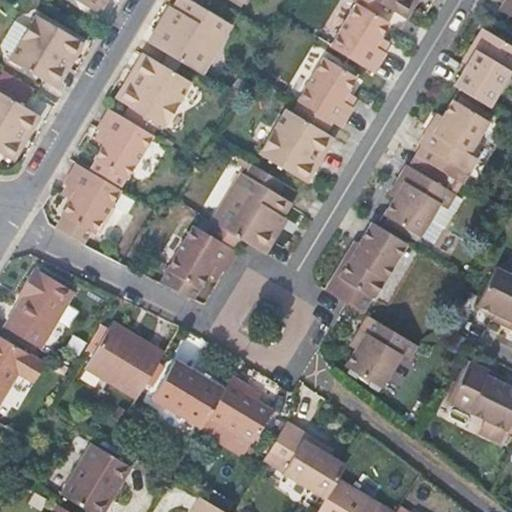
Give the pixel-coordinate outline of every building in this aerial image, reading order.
[(75,0),(96,12),(103,0),(75,0)] [(163,13),(147,39),(200,70),(229,21),(192,0),(176,0),(173,6),(168,15),(163,13)] [(359,0),(357,0),(331,46),(374,72),(387,50),(384,48),(377,44),(382,35),(391,18),(359,0)] [(378,0),(407,17),(416,1),(414,0),(378,0)] [(511,0),(503,0),(499,8),(511,15),(511,0)] [(168,3),(163,13),(168,15),(173,6),(168,3)] [(9,58),(49,82),(68,52),(76,58),(84,43),(35,13),(9,58)] [(463,57),(468,61),(487,30),(482,26),(463,57)] [(468,61),(453,85),(491,107),(511,70),(511,44),(487,30),(468,61)] [(391,40),(382,35),(377,44),(384,48),(391,40)] [(140,50),(124,80),(133,85),(150,56),(140,50)] [(68,52),(49,82),(58,87),(76,58),(68,52)] [(326,55),(298,99),(301,101),(314,109),(334,121),(342,126),(355,103),(352,102),(344,98),(349,89),(359,74),(326,55)] [(133,85),(124,80),(116,94),(164,123),(190,79),(150,56),(133,85)] [(357,93),(349,89),(344,98),(352,102),(357,93)] [(0,151),(15,160),(24,145),(15,141),(33,110),(0,90),(0,151)] [(446,157),(440,168),(458,179),(459,179),(466,168),(469,170),(478,157),(470,152),(488,120),(448,96),(439,109),(445,112),(436,127),(430,124),(421,141),(423,143),(446,157)] [(314,109),(301,101),(295,112),(287,107),(261,151),(309,181),(318,166),(309,161),(327,131),(307,120),(314,109)] [(150,130),(108,106),(96,125),(98,126),(105,131),(101,140),(92,157),(124,176),(150,130)] [(328,132),(334,121),(314,109),(307,120),(327,131),(328,132)] [(439,109),(430,124),(436,127),(445,112),(439,109)] [(15,141),(24,145),(41,115),(33,110),(15,141)] [(105,131),(98,126),(93,137),(101,140),(105,131)] [(335,136),(328,132),(327,131),(309,161),(318,166),(335,136)] [(423,143),(417,153),(440,168),(446,157),(423,143)] [(440,168),(417,153),(410,164),(434,179),(440,168)] [(120,187),(75,161),(64,182),(65,183),(73,189),(68,198),(59,213),(93,231),(120,187)] [(242,173),(214,222),(244,242),(266,254),(281,228),(277,224),(283,215),(290,202),(276,194),(257,182),(264,169),(254,163),(247,176),(242,173)] [(434,179),(410,164),(407,163),(399,176),(404,179),(397,193),(396,193),(386,211),(421,233),(441,201),(449,206),(457,192),(453,189),(459,179),(458,179),(440,168),(434,179)] [(276,194),(283,180),(264,169),(257,182),(276,194)] [(404,179),(399,176),(392,190),(396,193),(397,193),(404,179)] [(73,189),(65,183),(61,194),(68,198),(73,189)] [(277,224),(281,228),(287,218),(283,215),(277,224)] [(410,242),(373,220),(359,243),(340,275),(342,276),(336,288),(369,307),(376,297),(378,297),(410,242)] [(165,278),(196,298),(216,266),(227,273),(239,252),(195,225),(168,270),(169,271),(165,278)] [(340,275),(359,243),(355,239),(336,272),(340,275)] [(511,269),(500,263),(482,300),(500,310),(501,309),(511,314),(511,269)] [(22,298),(4,325),(40,346),(73,289),(34,267),(23,284),(28,288),(22,298)] [(17,294),(22,298),(28,288),(23,284),(17,294)] [(336,288),(333,293),(347,302),(366,313),(369,307),(336,288)] [(498,315),(511,321),(511,314),(501,309),(500,310),(498,315)] [(415,342),(366,313),(358,327),(363,330),(355,344),(345,362),(380,384),(399,352),(408,357),(416,343),(415,342)] [(116,317),(113,322),(149,344),(152,339),(116,317)] [(88,362),(140,393),(167,348),(152,339),(149,344),(113,322),(88,362)] [(363,330),(358,327),(350,340),(355,344),(363,330)] [(46,362),(0,334),(0,399),(18,371),(34,381),(46,362)] [(155,397),(202,426),(211,413),(225,390),(177,360),(155,397)] [(471,360),(467,368),(499,384),(503,377),(471,360)] [(511,389),(499,384),(467,368),(449,404),(511,433),(511,389)] [(225,390),(211,413),(255,440),(275,409),(230,383),(225,390)] [(286,421),(262,461),(324,498),(338,475),(344,465),(321,450),(323,445),(286,421)] [(103,511),(133,465),(93,442),(63,494),(92,511),(103,511)] [(338,475),(324,498),(315,511),(393,511),(383,504),(383,502),(338,475)] [(230,511),(202,495),(191,511),(192,511),(230,511)] [(73,511),(59,503),(53,511),(73,511)]
